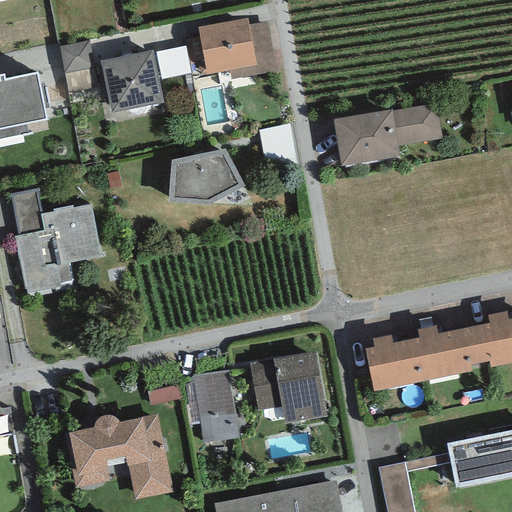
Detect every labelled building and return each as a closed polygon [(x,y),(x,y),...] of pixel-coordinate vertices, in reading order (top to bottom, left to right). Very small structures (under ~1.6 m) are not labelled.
[(247,18),(197,28),(206,74),(228,70),(256,65),(249,25),(247,18)] [(268,22),(249,25),(256,65),(228,70),(230,80),(277,71),(268,22)] [(59,47),(64,73),(95,67),(89,41),(59,47)] [(184,46),(156,52),(161,79),(190,74),(184,46)] [(153,51),(100,61),(111,114),(163,103),(153,51)] [(0,139),(28,134),(26,124),(46,120),(37,73),(4,79),(4,74),(0,74),(0,139)] [(392,110),(333,119),(340,166),(399,157),(398,146),(443,139),(437,104),(392,111),(392,110)] [(258,130),(267,174),(298,168),(289,124),(258,130)] [(224,149),(171,160),(167,203),(210,205),(244,185),(224,149)] [(18,236),(15,236),(26,294),(62,287),(61,283),(71,280),(67,263),(101,256),(91,204),(43,214),(38,188),(10,193),(18,236)] [(489,323),(463,328),(471,365),(489,362),(490,368),(511,363),(511,318),(508,319),(506,312),(488,316),(489,323)] [(471,365),(463,328),(437,334),(436,325),(417,329),(419,338),(427,381),(472,371),(471,365)] [(427,381),(419,338),(393,343),(391,335),(372,339),(374,347),(364,349),(373,392),(427,381)] [(315,350),(249,362),(258,410),(281,406),(284,424),(327,417),(315,350)] [(192,374),(193,383),(184,384),(190,424),(201,423),(204,442),(238,438),(229,370),(192,374)] [(147,391),(150,405),(179,399),(176,385),(147,391)] [(173,492),(157,415),(119,423),(117,420),(115,418),(113,417),(110,415),(107,415),(104,415),(101,416),(99,418),(97,420),(95,422),(94,425),(94,428),(68,433),(75,468),(71,469),(75,488),(109,481),(105,461),(125,457),(127,467),(128,467),(135,500),(173,492)] [(511,430),(446,444),(448,453),(450,463),(455,487),(511,476),(511,430)] [(448,453),(404,462),(406,472),(450,463),(448,453)] [(404,462),(378,468),(387,511),(414,511),(406,472),(404,462)] [(342,511),(336,480),(214,504),(215,511),(342,511)]
